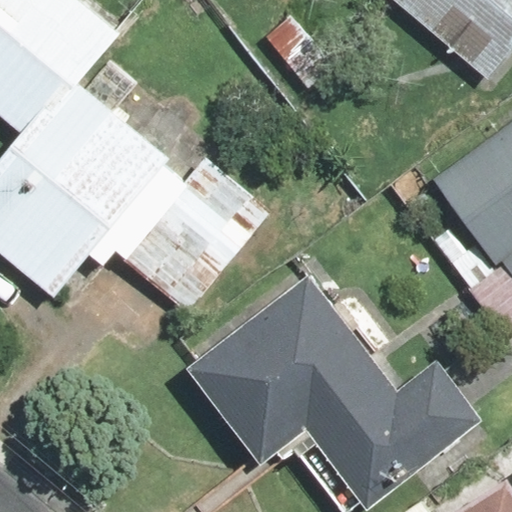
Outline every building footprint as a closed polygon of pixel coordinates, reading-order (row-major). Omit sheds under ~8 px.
[(0,0),(0,124),(16,138),(0,156),(0,261),(46,301),(86,255),(103,270),(115,256),(183,315),(271,215),(204,156),(188,174),(79,79),(125,27),(94,0),(0,0)] [(511,0),(392,0),(482,74),(511,37),(511,0)] [(305,27),(276,50),(307,90),(337,67),(305,27)] [(511,121),(430,181),(479,248),(449,270),(464,291),(502,263),(511,275),(511,121)] [(392,396),(300,279),(183,371),(261,471),(305,437),(363,511),(364,511),(480,421),(435,363),(392,396)] [(511,511),(511,498),(502,483),(454,511),(511,511)]
